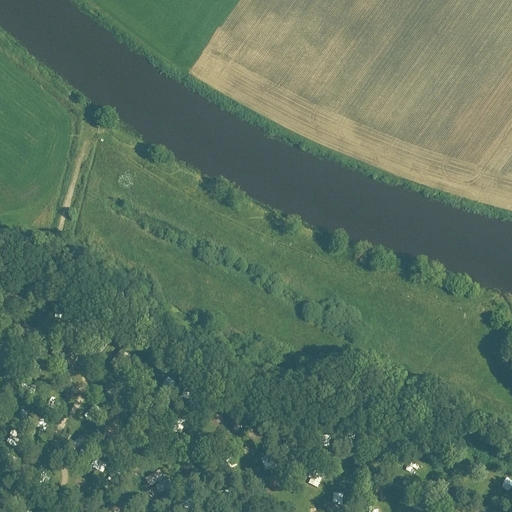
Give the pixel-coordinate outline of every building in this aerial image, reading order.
[(66,387),(72,401),(81,398),(76,383),(66,387)] [(217,421),(229,426),(233,417),(221,412),(217,421)] [(97,422),(106,421),(105,414),(96,416),(97,422)] [(177,427),(186,431),(189,422),(181,418),(177,427)] [(239,422),(237,427),(250,433),(252,427),(239,422)] [(253,443),(259,446),(264,434),(258,431),(253,443)] [(71,443),(72,453),(82,452),(81,442),(71,443)] [(355,457),(353,445),(347,446),(349,458),(355,457)] [(108,472),(107,463),(97,464),(98,473),(108,472)] [(413,463),(414,478),(422,478),(422,463),(413,463)] [(467,475),(474,473),(471,463),(464,465),(467,475)] [(150,476),(163,491),(170,485),(166,480),(171,476),(162,466),(160,468),(159,466),(156,469),(157,470),(150,476)] [(487,484),(497,486),(500,475),(490,473),(487,484)] [(313,485),(323,486),(325,477),(314,475),(313,485)] [(329,490),(339,491),(339,481),(330,480),(329,490)] [(280,494),(291,497),(293,487),(282,484),(280,494)] [(269,500),(278,496),(274,486),(265,490),(269,500)]
